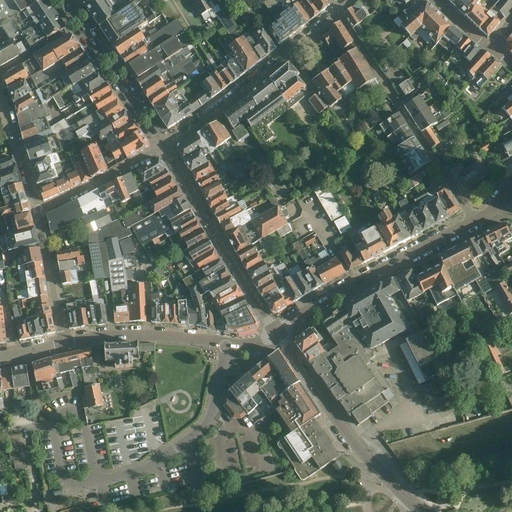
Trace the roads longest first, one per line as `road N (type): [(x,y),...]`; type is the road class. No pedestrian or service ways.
road 1 (residential): [(473,219),(337,12)]
road 2 (residential): [(420,511),(362,452),(275,331)]
road 3 (residential): [(275,331),(473,219)]
road 4 (residential): [(337,12),(164,147)]
road 5 (residential): [(275,331),(164,147)]
road 6 (residential): [(164,147),(69,7)]
road 7 (residential): [(62,343),(149,335),(224,344)]
road 8 (residential): [(158,461),(208,417),(224,344)]
road 9 (residential): [(164,147),(37,209)]
road 10 (residential): [(37,209),(62,343)]
